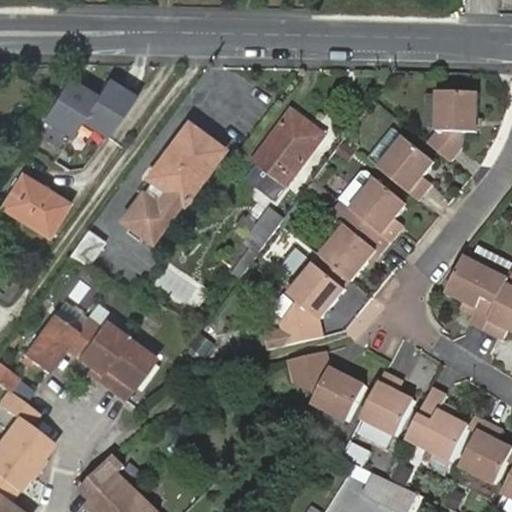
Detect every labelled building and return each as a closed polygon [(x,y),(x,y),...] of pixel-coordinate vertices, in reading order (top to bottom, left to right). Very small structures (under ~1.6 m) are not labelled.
[(66,79),(42,119),(71,136),(80,121),(95,97),(66,79)] [(134,98),(105,80),(95,97),(80,121),(106,137),(134,98)] [(433,137),(425,148),(449,166),(459,152),(460,137),(474,137),(474,131),(474,124),(475,98),(436,96),(433,137)] [(308,124),(292,113),(255,162),(288,187),(319,144),(302,132),(308,124)] [(324,137),(308,124),(302,132),(319,144),(324,137)] [(119,220),(148,242),(178,202),(180,203),(219,150),(184,126),(136,191),(139,193),(119,220)] [(400,142),(376,172),(417,204),(425,194),(416,187),(420,181),(431,167),(400,142)] [(349,213),(372,183),(363,176),(358,178),(337,204),(339,205),(349,213)] [(22,177),(3,208),(48,237),(67,205),(22,177)] [(429,188),(420,181),(416,187),(425,194),(429,188)] [(372,183),(349,213),(390,245),(398,235),(389,227),(393,222),(404,208),(372,183)] [(349,213),(339,205),(329,219),(343,230),(319,260),(351,284),(365,265),(374,254),(380,259),(390,245),(349,213)] [(268,243),(284,221),(270,211),(254,233),(268,243)] [(402,230),(393,222),(389,227),(398,235),(402,230)] [(87,231),(67,260),(87,269),(104,243),(87,231)] [(465,258),(483,266),(484,263),(467,253),(465,258)] [(374,254),(365,265),(372,270),(380,259),(374,254)] [(507,284),(510,280),(483,266),(465,258),(448,293),(465,301),(477,307),(474,314),(470,321),(485,329),(507,284)] [(319,260),(313,268),(342,291),(348,282),(319,260)] [(263,336),(266,351),(321,338),(321,339),(318,323),(342,292),(342,291),(313,268),(312,267),(288,299),(295,305),(278,325),(280,332),(263,336)] [(511,286),(507,284),(485,329),(498,336),(503,327),(507,329),(511,331),(511,286)] [(461,308),(474,314),(477,307),(465,301),(461,308)] [(32,364),(46,374),(63,351),(75,334),(51,317),(21,356),(23,358),(32,364)] [(97,328),(85,320),(75,334),(63,351),(90,370),(100,377),(125,341),(100,323),(97,328)] [(498,336),(503,338),(507,329),(503,327),(498,336)] [(198,336),(190,351),(205,359),(213,345),(198,336)] [(153,360),(125,341),(100,377),(95,383),(123,403),(153,360)] [(329,368),(324,353),(285,361),(290,384),(312,395),(309,403),(345,420),(363,384),(329,368)] [(29,369),(32,364),(23,358),(19,362),(29,369)] [(15,381),(0,370),(0,389),(5,393),(15,381)] [(86,377),(93,381),(95,383),(100,377),(90,370),(86,377)] [(384,373),(360,418),(395,436),(413,401),(397,393),(390,389),(396,379),(384,373)] [(390,389),(397,393),(401,382),(396,379),(390,389)] [(430,389),(405,439),(432,452),(450,462),(467,428),(468,426),(452,417),(438,411),(441,405),(445,397),(430,389)] [(27,428),(35,417),(23,407),(5,393),(0,401),(0,410),(12,421),(0,437),(0,444),(32,468),(38,459),(49,444),(27,428)] [(453,411),(441,405),(438,411),(452,417),(453,411)] [(467,428),(475,432),(482,420),(474,415),(468,426),(467,428)] [(475,432),(457,466),(493,485),(506,460),(511,449),(495,440),(490,438),(496,427),(482,420),(475,432)] [(501,430),(496,427),(490,438),(495,440),(501,430)] [(0,499),(5,504),(25,477),(32,468),(0,444),(0,499)] [(450,462),(432,452),(429,459),(446,468),(450,462)] [(32,468),(37,472),(44,463),(38,459),(32,468)] [(105,466),(83,489),(82,495),(90,502),(85,508),(89,511),(125,511),(139,498),(105,466)] [(31,481),(37,472),(32,468),(25,477),(31,481)] [(511,468),(501,489),(511,495),(511,468)] [(411,511),(419,495),(372,475),(363,497),(398,511),(411,511)] [(154,511),(139,498),(125,511),(154,511)] [(0,511),(16,511),(5,504),(0,499),(0,511)]
